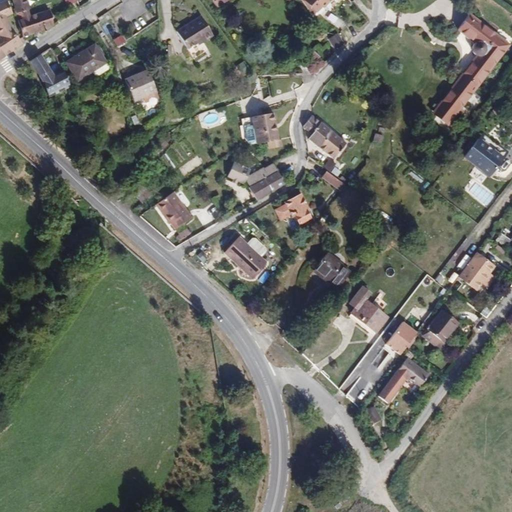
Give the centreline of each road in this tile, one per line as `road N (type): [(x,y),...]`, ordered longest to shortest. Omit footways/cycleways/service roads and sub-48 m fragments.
road 1 (residential): [(511,293),(395,455),(365,482),(315,388),(292,376),(264,383)]
road 2 (residential): [(165,256),(283,193),(300,158),(297,111),(378,21),(377,0)]
road 3 (track): [(388,511),(365,482),(361,431),(314,368),(269,335)]
road 4 (secondary): [(0,111),(165,256)]
road 5 (secondary): [(165,256),(231,323),(264,383)]
road 6 (secondary): [(264,383),(279,456),(271,511)]
road 7 (residential): [(0,69),(107,0)]
